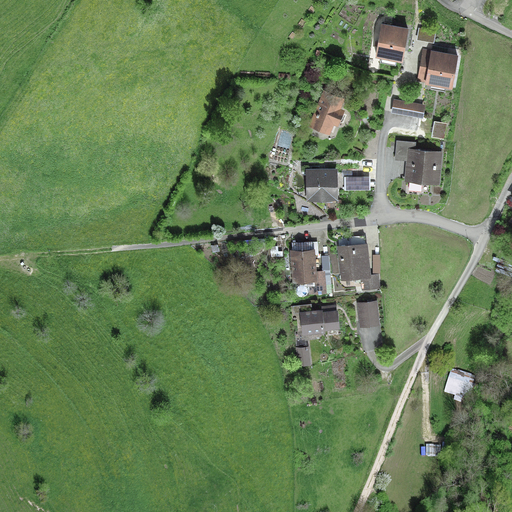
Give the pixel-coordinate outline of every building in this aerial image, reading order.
[(410,31),(385,28),(381,58),(405,62),(410,31)] [(438,34),(421,31),(419,41),(436,44),(438,34)] [(461,58),(435,54),(430,86),(456,90),(461,58)] [(326,91),(310,127),(331,136),(347,101),(326,91)] [(426,108),(395,104),(393,115),(424,119),(426,108)] [(445,123),(433,121),(430,137),(442,139),(445,123)] [(397,142),(396,160),(408,161),(406,192),(424,193),(425,184),(439,185),(441,152),(415,150),(416,143),(397,142)] [(338,171),(307,173),(309,200),(340,198),(338,171)] [(368,181),(348,181),(348,190),(368,190),(368,181)] [(371,245),(339,248),(342,281),(360,279),(361,292),(383,290),(380,256),(372,257),(371,245)] [(316,251),(295,252),(297,282),(318,281),(317,272),(316,251)] [(318,281),(318,290),(328,289),(327,271),(317,272),(318,281)] [(376,302),(358,304),(360,328),(378,326),(376,302)] [(302,313),(305,334),(341,329),(338,308),(302,313)] [(478,378),(451,370),(444,393),(471,401),(478,378)] [(439,446),(425,445),(425,458),(439,459),(439,446)]
